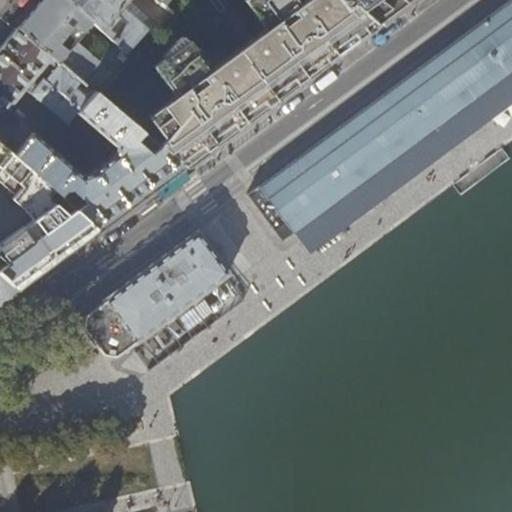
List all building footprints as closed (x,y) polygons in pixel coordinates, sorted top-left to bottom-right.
[(123,51),(66,0),(37,0),(33,5),(15,26),(80,81),(99,58),(116,71),(129,56),(123,51)] [(159,27),(128,0),(66,0),(123,51),(143,29),(151,35),(159,27)] [(347,43),(373,23),(347,0),(299,0),(298,1),(296,0),(241,0),(263,28),(208,68),(186,39),(150,66),(173,96),(132,126),(181,167),(284,90),(347,43)] [(156,0),(166,8),(173,0),(156,0)] [(281,241),(511,69),(511,0),(506,0),(245,194),(281,241)] [(347,0),(373,23),(383,16),(404,0),(347,0)] [(132,126),(96,94),(80,81),(15,26),(0,44),(0,142),(98,229),(181,167),(132,126)] [(0,190),(11,199),(6,205),(27,223),(0,253),(0,278),(14,291),(55,261),(98,229),(0,142),(0,190)] [(172,315),(228,273),(211,251),(204,242),(196,231),(102,300),(103,301),(84,315),(82,328),(84,331),(102,357),(115,356),(119,353),(130,345),(134,343),(172,315)] [(0,301),(14,291),(0,278),(0,301)]
